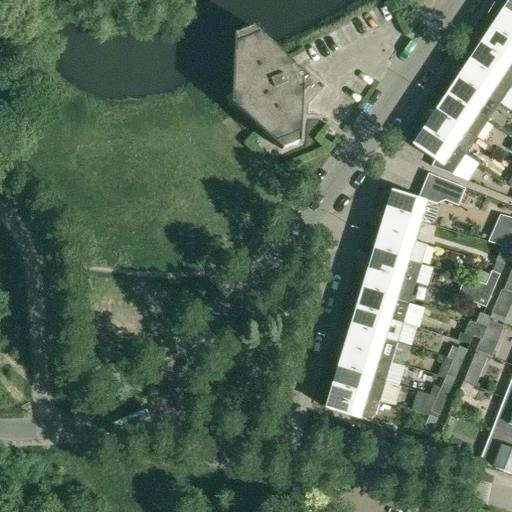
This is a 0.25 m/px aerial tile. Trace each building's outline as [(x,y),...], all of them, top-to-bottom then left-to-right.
[(511,14),(505,10),(494,27),(511,39),(511,14)] [(240,112),(259,130),(281,150),(299,142),(302,93),(312,83),(308,79),(252,27),(244,30),(234,34),(231,97),(231,103),(240,112)] [(511,39),(494,27),(482,45),(511,64),(511,39)] [(511,64),(482,45),(471,62),(510,88),(511,85),(511,64)] [(471,62),(460,79),(499,105),(510,88),(471,62)] [(460,79),(448,96),(487,122),(499,105),(460,79)] [(448,96),(437,113),(476,139),(487,122),(448,96)] [(437,113),(426,130),(465,156),(476,139),(437,113)] [(482,136),(490,141),(500,127),(491,121),(482,136)] [(414,147),(434,161),(431,167),(452,175),(465,156),(426,130),(414,147)] [(444,201),(457,206),(465,189),(450,183),(444,201)] [(404,195),(393,192),(387,212),(421,223),(430,225),(431,221),(435,222),(438,209),(434,208),(435,205),(403,195),(404,195)] [(387,212),(381,232),(415,242),(421,223),(387,212)] [(501,248),(510,252),(511,247),(511,223),(509,230),(500,225),(493,239),(503,243),(501,248)] [(381,232),(375,251),(421,265),(427,246),(415,242),(381,232)] [(510,252),(501,248),(493,266),(495,267),(502,270),(510,252)] [(375,251),(369,271),(415,285),(421,265),(375,251)] [(493,266),(485,285),(485,286),(494,289),(502,270),(495,267),(493,266)] [(369,271),(363,290),(409,304),(415,285),(369,271)] [(503,290),(511,292),(511,277),(508,276),(503,290)] [(494,289),(485,286),(485,285),(475,283),(472,294),(481,296),(479,300),(488,303),(494,289)] [(363,290),(357,310),(403,324),(409,304),(363,290)] [(506,310),(511,295),(511,294),(502,290),(496,305),(506,310)] [(418,347),(429,308),(415,304),(404,342),(418,347)] [(357,310),(351,330),(397,344),(403,324),(357,310)] [(477,326),(486,329),(491,317),(479,313),(475,324),(469,321),(469,323),(477,326)] [(486,329),(477,326),(469,323),(463,336),(472,339),(473,337),(481,340),(486,329)] [(499,338),(503,328),(491,323),(487,333),(499,338)] [(351,330),(346,349),(391,363),(397,344),(351,330)] [(444,358),(452,361),(461,365),(467,350),(458,347),(457,349),(451,347),(451,348),(444,345),(440,355),(444,357),(444,358)] [(346,349),(340,369),(385,383),(391,363),(346,349)] [(452,361),(444,358),(436,377),(444,379),(453,383),(461,365),(452,361)] [(385,383),(340,369),(334,388),(379,402),(385,383)] [(468,370),(463,382),(476,386),(479,375),(468,370)] [(444,379),(436,377),(428,396),(436,398),(445,402),(453,383),(444,379)] [(385,403),(400,408),(407,387),(393,382),(385,403)] [(328,406),(361,419),(371,423),(372,418),(375,415),(379,402),(334,388),(328,406)] [(436,398),(428,396),(423,406),(440,413),(445,402),(436,398)] [(511,402),(504,399),(491,430),(511,438),(511,402)] [(429,417),(424,428),(432,431),(437,420),(429,417)] [(479,463),(511,475),(511,438),(491,430),(479,463)] [(439,450),(456,455),(462,441),(446,435),(439,450)] [(254,486),(244,484),(242,495),(252,497),(254,486)] [(67,500),(59,511),(60,511),(72,511),(77,506),(67,500)]
